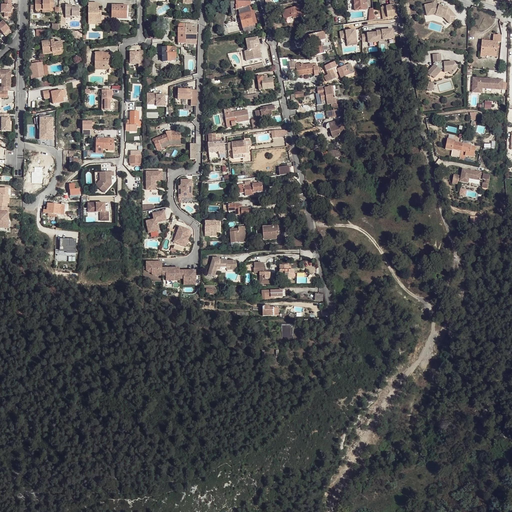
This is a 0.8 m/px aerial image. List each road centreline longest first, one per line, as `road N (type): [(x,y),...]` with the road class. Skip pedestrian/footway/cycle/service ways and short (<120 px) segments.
road 1 (track): [(431,166),(457,260),(456,300),(416,295),(371,237),(343,224),(310,226)]
road 2 (residential): [(203,0),(199,162),(171,183),(173,207),(197,230),(195,257),(168,263)]
road 3 (residential): [(323,288),(261,0)]
road 4 (track): [(330,511),(379,412),(429,338),(428,301)]
road 5 (residential): [(85,162),(121,160),(124,50),(139,38),(141,0)]
road 6 (residential): [(395,0),(431,166)]
road 7 (residential): [(19,174),(22,34)]
